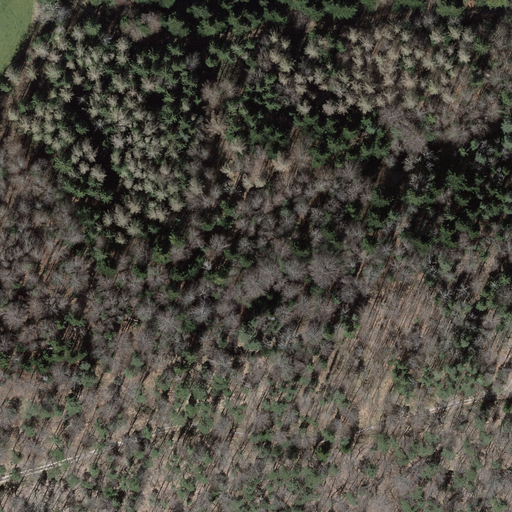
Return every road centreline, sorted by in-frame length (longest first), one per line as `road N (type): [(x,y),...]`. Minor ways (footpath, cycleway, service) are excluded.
road 1 (track): [(0,478),(174,428),(303,436),(511,393)]
road 2 (track): [(511,5),(189,38),(131,32),(79,0)]
